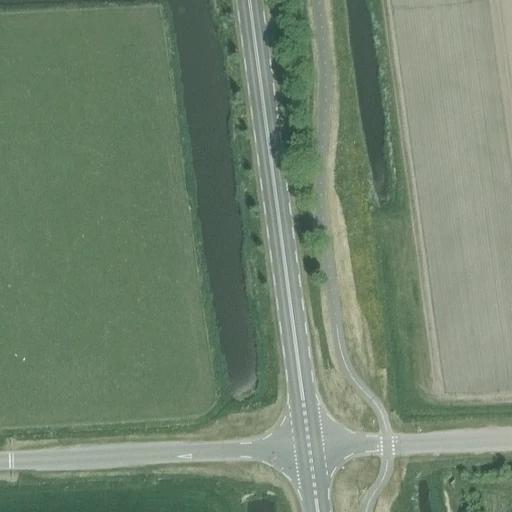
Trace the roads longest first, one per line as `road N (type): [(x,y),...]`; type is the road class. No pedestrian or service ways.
road 1 (tertiary): [(306,452),(245,0)]
road 2 (unclassified): [(0,465),(306,452)]
road 3 (unclassified): [(306,452),(511,443)]
